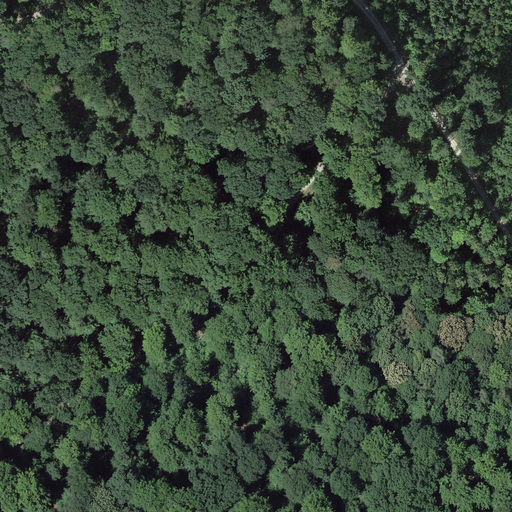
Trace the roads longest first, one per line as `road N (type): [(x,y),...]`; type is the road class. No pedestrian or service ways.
road 1 (track): [(0,471),(190,315),(268,237),(321,156),(409,69)]
road 2 (track): [(351,0),(409,69),(511,239)]
